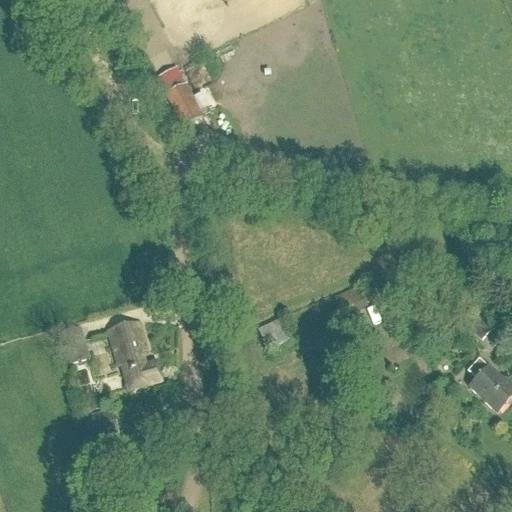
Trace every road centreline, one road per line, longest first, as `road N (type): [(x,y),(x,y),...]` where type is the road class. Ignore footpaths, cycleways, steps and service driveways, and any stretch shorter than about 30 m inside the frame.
road 1 (track): [(179,165),(196,451),(180,511)]
road 2 (track): [(511,206),(179,165)]
road 3 (track): [(179,165),(134,131),(67,0)]
